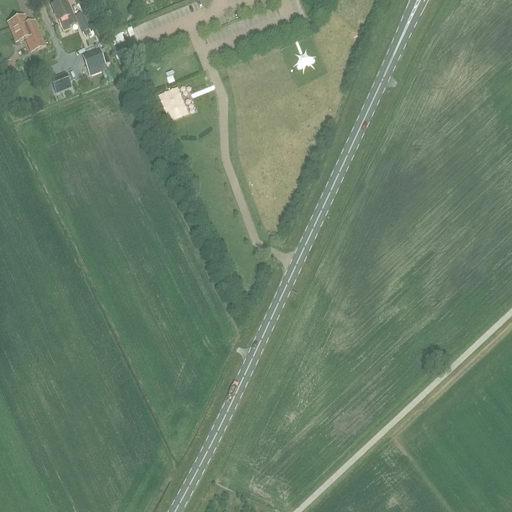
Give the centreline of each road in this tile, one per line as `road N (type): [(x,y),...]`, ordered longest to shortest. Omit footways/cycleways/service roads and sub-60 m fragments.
road 1 (secondary): [(176,511),(418,0)]
road 2 (unclassified): [(299,511),(511,313)]
